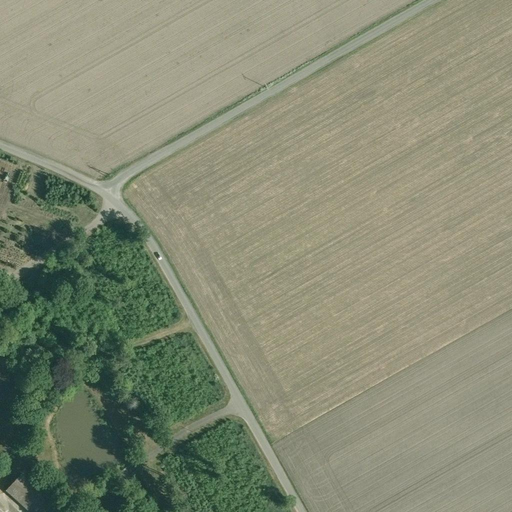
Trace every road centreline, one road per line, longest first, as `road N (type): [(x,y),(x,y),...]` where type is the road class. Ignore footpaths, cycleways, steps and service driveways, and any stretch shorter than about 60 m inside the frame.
road 1 (unclassified): [(298,511),(126,210),(103,191)]
road 2 (unclassified): [(103,191),(131,161),(421,0)]
